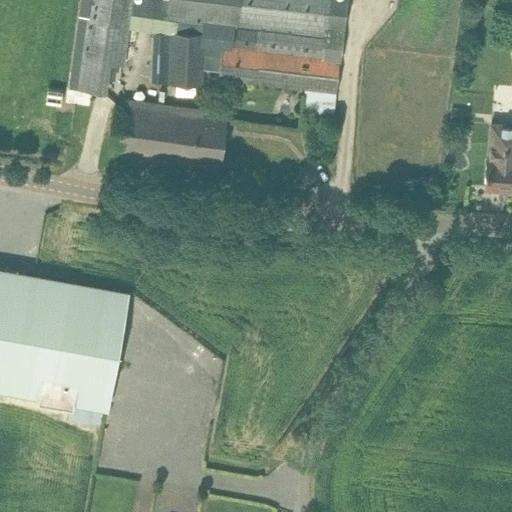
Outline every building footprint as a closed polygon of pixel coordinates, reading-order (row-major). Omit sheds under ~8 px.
[(90,9),(79,89),(105,93),(109,62),(124,64),(132,0),(143,0),(142,10),(161,20),(173,21),(168,83),(202,84),(203,69),(220,71),(220,78),(338,91),(347,0),(82,0),(81,8),(90,9)] [(511,93),(488,92),(486,118),(511,119),(511,93)] [(118,102),(114,131),(111,150),(219,165),(225,117),(203,114),(203,109),(187,107),(186,111),(118,102)] [(487,156),(486,166),(485,185),(511,187),(511,123),(492,122),(489,156),(487,156)] [(129,289),(0,265),(0,387),(107,407),(129,289)]
